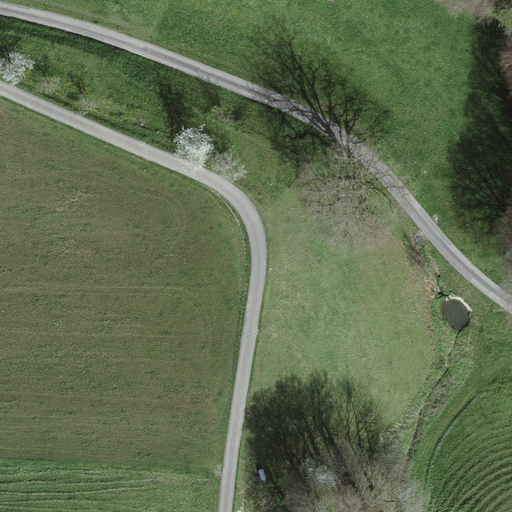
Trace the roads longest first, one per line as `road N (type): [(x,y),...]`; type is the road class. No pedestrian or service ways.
road 1 (unclassified): [(0,7),(62,20),(208,72),(323,123),(371,159),(467,270),(511,304)]
road 2 (track): [(226,511),(258,258),(252,219),(224,187),(197,172),(0,86)]
